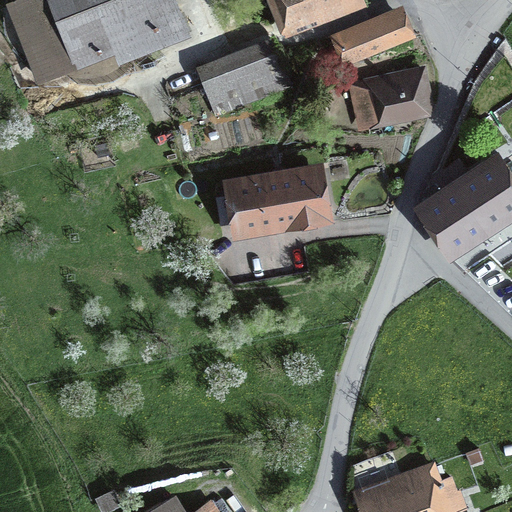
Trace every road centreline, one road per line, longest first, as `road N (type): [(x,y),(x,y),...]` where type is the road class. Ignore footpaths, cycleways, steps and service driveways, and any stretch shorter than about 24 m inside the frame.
road 1 (unclassified): [(396,241),(345,389),(322,511)]
road 2 (unclassified): [(468,47),(396,241)]
road 3 (residential): [(511,317),(451,263),(396,241)]
